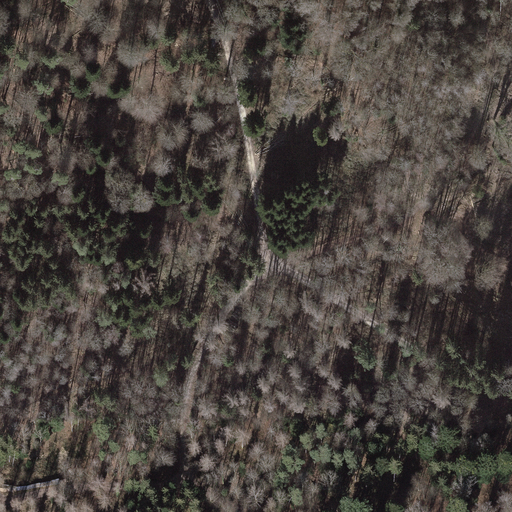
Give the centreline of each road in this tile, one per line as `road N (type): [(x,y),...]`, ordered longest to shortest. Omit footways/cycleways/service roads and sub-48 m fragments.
road 1 (track): [(0,505),(67,486),(182,484),(187,383),(249,279),(271,267)]
road 2 (track): [(271,267),(242,110),(207,0)]
road 3 (track): [(271,267),(295,273),(456,368),(511,386)]
